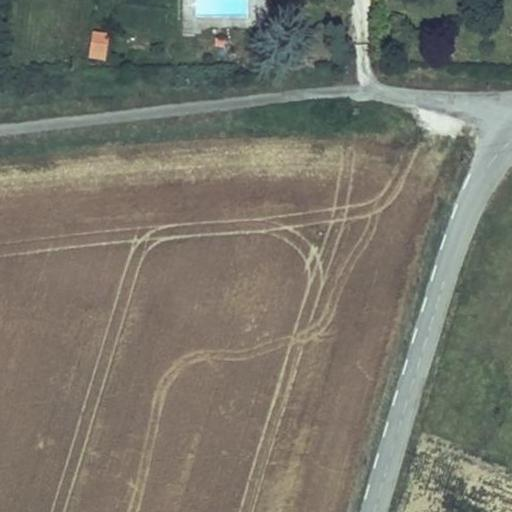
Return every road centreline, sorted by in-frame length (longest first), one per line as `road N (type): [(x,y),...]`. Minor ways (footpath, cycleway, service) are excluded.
road 1 (unclassified): [(511,128),(476,105),(365,93),(0,130)]
road 2 (unclassified): [(372,511),(454,239),(471,196),(511,139)]
